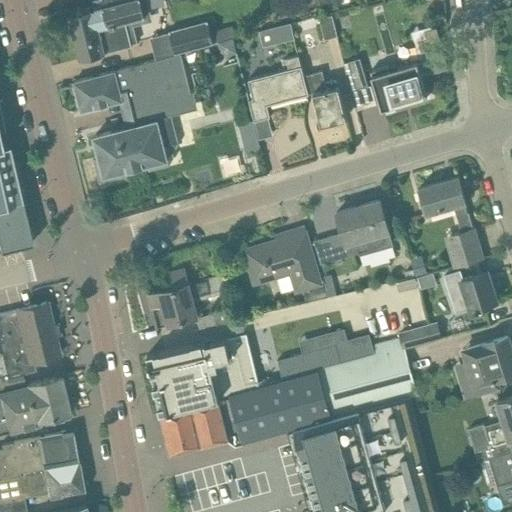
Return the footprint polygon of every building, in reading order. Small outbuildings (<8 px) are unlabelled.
[(89,10),(69,15),(80,60),(100,55),(106,53),(106,52),(132,45),(126,22),(144,17),(139,0),(98,0),(92,2),(94,9),(89,10)] [(339,8),(337,0),(320,0),(324,12),(339,8)] [(337,36),(332,15),(319,18),(325,39),(337,36)] [(170,30),(176,53),(213,43),(207,20),(170,30)] [(272,27),(276,43),(295,39),(291,23),(272,27)] [(420,60),(372,74),(382,109),(428,96),(422,74),(425,74),(427,73),(428,74),(428,75),(449,68),(437,27),(433,28),(432,25),(412,31),(420,60)] [(129,98),(132,110),(191,94),(181,53),(75,80),(82,110),(129,98)] [(267,105),(308,94),(304,76),(301,65),(300,65),(297,56),(287,58),(289,69),(249,79),(254,98),(250,99),(255,120),(270,116),(267,105)] [(344,62),(351,89),(368,84),(360,57),(344,62)] [(304,76),(308,94),(314,92),(321,124),(347,118),(339,85),(327,88),(323,71),(304,76)] [(191,94),(132,110),(136,125),(133,126),(113,131),(95,135),(100,156),(96,162),(99,175),(106,179),(119,176),(123,170),(149,163),(155,167),(168,163),(172,157),(161,114),(194,106),(191,94)] [(0,204),(22,200),(0,104),(0,204)] [(254,119),(238,123),(245,150),(260,146),(254,119)] [(454,205),(457,216),(462,231),(446,235),(455,266),(483,258),(475,227),(473,228),(469,212),(467,213),(464,202),(466,202),(458,176),(420,188),(427,213),(454,205)] [(314,240),(321,264),(359,253),(360,255),(393,245),(380,199),(337,212),(343,232),(314,240)] [(22,200),(0,204),(0,250),(1,251),(21,246),(23,245),(32,243),(22,200)] [(278,239),(244,249),(253,278),(259,281),(291,272),(296,290),(321,283),(304,226),(285,232),(285,233),(286,239),(279,241),(278,239)] [(497,300),(487,270),(463,278),(460,269),(444,274),(457,313),(470,309),(476,307),(476,309),(480,308),(480,306),(497,300)] [(197,317),(193,301),(229,291),(224,275),(189,284),(185,272),(182,270),(172,273),(170,276),(173,287),(151,293),(160,326),(196,316),(200,329),(236,319),(233,307),(197,317)] [(337,294),(333,279),(324,281),(328,296),(337,294)] [(0,341),(58,327),(57,324),(53,325),(47,302),(32,305),(0,313),(0,341)] [(400,337),(403,347),(441,336),(438,323),(399,334),(400,337)] [(0,341),(0,375),(6,374),(7,377),(36,370),(33,361),(60,355),(56,336),(60,334),(58,327),(0,341)] [(303,352),(278,359),(283,379),(319,368),(353,359),(348,340),(345,327),(333,331),(336,343),(303,352)] [(166,350),(147,354),(161,413),(230,397),(229,394),(260,385),(259,385),(247,332),(206,342),(206,341),(166,350)] [(511,374),(511,349),(508,336),(466,348),(480,395),(501,388),(498,378),(511,374)] [(319,368),(332,418),(409,398),(407,391),(415,389),(403,347),(400,337),(372,345),(374,353),(353,359),(319,368)] [(161,413),(171,452),(228,438),(237,444),(296,428),(332,418),(319,368),(283,379),(260,385),(229,394),(230,397),(161,413)] [(0,433),(38,423),(37,419),(50,416),(69,411),(66,397),(70,396),(68,388),(64,389),(61,375),(41,380),(26,384),(26,383),(0,390),(0,433)] [(469,428),(480,461),(488,459),(511,451),(511,395),(497,401),(502,419),(485,425),(484,423),(469,428)] [(332,418),(296,428),(302,449),(310,448),(326,507),(311,511),(439,511),(438,507),(409,398),(332,418)] [(80,467),(73,429),(13,440),(13,442),(1,444),(2,448),(0,448),(0,477),(19,475),(20,478),(79,467),(80,467)] [(511,451),(488,459),(480,461),(488,484),(494,481),(496,486),(511,480),(511,451)] [(79,467),(20,478),(23,497),(48,492),(49,498),(83,492),(79,467)] [(0,500),(0,511),(22,511),(19,497),(0,500)] [(87,511),(85,502),(43,511),(87,511)]
